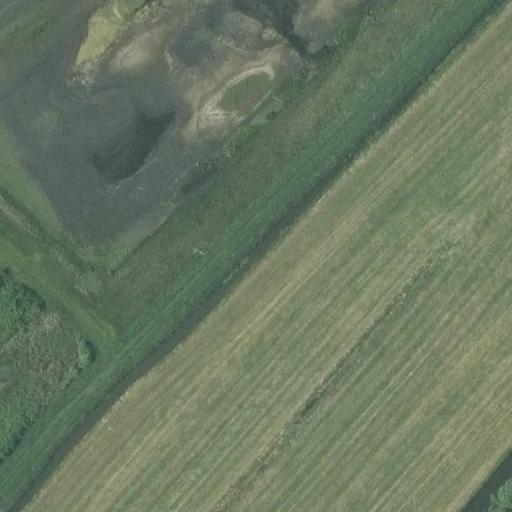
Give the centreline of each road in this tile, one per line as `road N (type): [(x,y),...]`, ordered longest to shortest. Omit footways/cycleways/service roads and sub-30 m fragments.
road 1 (track): [(0,491),(475,0)]
road 2 (track): [(0,240),(130,356)]
